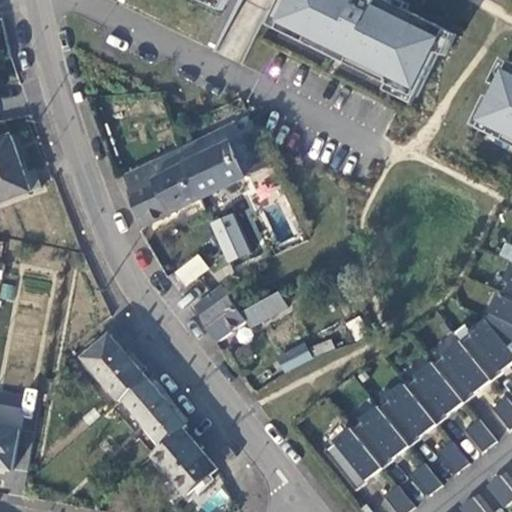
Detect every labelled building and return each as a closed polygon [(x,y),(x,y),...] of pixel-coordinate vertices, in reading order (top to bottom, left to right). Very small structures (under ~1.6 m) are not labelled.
[(388,83),(416,97),(447,36),(380,3),(381,0),(294,0),(283,22),(392,76),(388,83)] [(511,74),(510,77),(506,75),(483,122),(511,136),(511,74)] [(178,149),(203,200),(248,178),(247,176),(265,165),(252,135),(242,133),(237,122),(178,149)] [(12,137),(0,141),(0,204),(43,188),(37,170),(26,175),(12,137)] [(178,149),(128,173),(133,188),(128,192),(145,226),(203,200),(178,149)] [(226,264),(250,254),(233,212),(210,222),(226,264)] [(200,258),(186,270),(195,283),(210,270),(200,258)] [(195,283),(186,270),(179,276),(188,289),(195,283)] [(503,296),(511,300),(511,271),(507,281),(509,282),(503,296)] [(225,287),(203,301),(209,308),(201,316),(221,341),(248,322),(252,329),(276,316),(268,300),(245,315),(225,287)] [(268,300),(276,316),(288,309),(281,294),(268,300)] [(490,319),(511,346),(511,345),(511,300),(503,296),(501,295),(490,319)] [(358,343),(373,336),(359,315),(347,322),(358,343)] [(495,382),(511,367),(511,346),(490,319),(473,332),(475,333),(463,342),(495,382)] [(126,401),(149,380),(112,338),(86,360),(123,403),(126,401)] [(436,364),(467,403),(495,382),(463,342),(462,341),(446,354),(447,355),(436,364)] [(307,344),(280,358),(286,371),(314,357),(307,344)] [(409,386),(440,425),(467,403),(436,364),(435,363),(419,376),(420,377),(409,386)] [(189,427),(149,380),(126,401),(166,447),(185,431),(189,427)] [(413,447),(440,425),(409,386),(408,385),(392,397),(393,399),(381,408),(413,447)] [(511,429),(511,403),(508,399),(495,409),(511,429)] [(366,420),(354,430),(385,469),(413,447),(381,408),(381,407),(365,419),(366,420)] [(486,453),(499,442),(481,420),(468,431),(486,453)] [(0,474),(5,475),(6,470),(15,471),(22,432),(0,427),(0,474)] [(358,491),(385,469),(354,430),(353,428),(337,441),(338,443),(327,452),(358,491)] [(218,472),(185,431),(166,447),(154,457),(188,497),(194,492),(197,497),(216,483),(212,477),(218,472)] [(458,475),(471,464),(454,442),(441,452),(458,475)] [(431,496),(444,486),(426,464),(413,474),(431,496)] [(506,508),(511,503),(511,488),(502,476),(489,486),(506,508)] [(398,511),(411,511),(417,508),(399,486),(386,496),(398,511)] [(464,511),(485,511),(474,497),(461,508),(464,511)]
